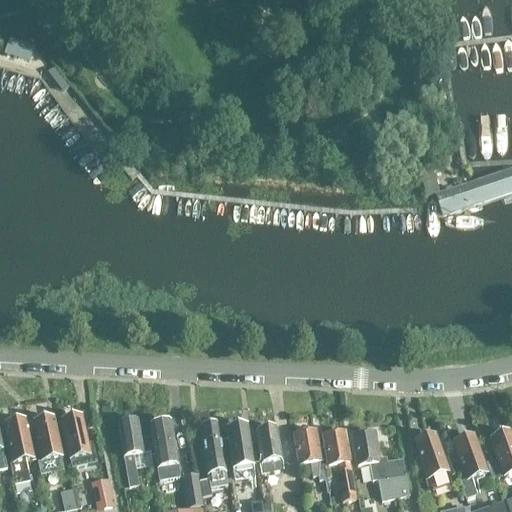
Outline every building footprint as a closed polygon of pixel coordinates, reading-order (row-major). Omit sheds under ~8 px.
[(436,36),(428,37),(430,52),(438,51),(436,36)] [(33,49),(10,42),(5,57),(29,64),(33,49)] [(445,151),(432,151),(432,164),(445,164),(445,151)] [(439,195),(432,167),(419,171),(425,200),(439,195)] [(511,170),(436,198),(443,218),(511,194),(511,170)] [(151,416),(151,423),(174,422),(174,414),(151,416)] [(92,442),(85,444),(79,417),(60,421),(71,468),(97,462),(92,442)] [(60,458),(50,419),(31,423),(41,462),(60,458)] [(32,461),(22,421),(3,426),(13,465),(9,466),(13,486),(28,482),(24,462),(32,461)] [(142,456),(136,422),(117,426),(129,490),(138,488),(133,458),(142,456)] [(169,425),(150,428),(159,484),(178,480),(169,425)] [(217,427),(199,429),(207,482),(199,484),(201,500),(211,499),(210,491),(227,488),(217,427)] [(252,469),(246,429),(226,432),(232,472),(252,469)] [(282,470),(276,431),(256,434),(262,473),(282,470)] [(327,483),(323,463),(319,463),(314,433),(294,437),(299,467),(309,465),(311,480),(318,479),(319,485),(327,483)] [(511,473),(511,442),(508,433),(489,440),(504,476),(511,473)] [(355,511),(355,506),(343,435),(323,438),(327,462),(323,463),(327,483),(327,485),(330,484),(329,481),(330,481),(328,468),(336,467),(338,478),(335,478),(340,508),(349,507),(349,511),(355,511)] [(381,503),(409,498),(402,462),(386,465),(386,460),(378,461),(373,436),(352,439),(358,469),(369,468),(372,483),(378,483),(381,503)] [(451,487),(432,437),(414,443),(432,494),(451,487)] [(477,496),(471,480),(486,474),(471,437),(452,444),(463,472),(456,474),(466,500),(477,496)] [(196,479),(182,481),(188,510),(202,508),(196,479)] [(96,511),(114,508),(109,483),(91,487),(96,511)] [(77,492),(72,493),(76,511),(81,511),(77,492)] [(63,511),(76,511),(72,493),(60,495),(63,511)] [(508,511),(505,502),(497,505),(500,511),(508,511)]
